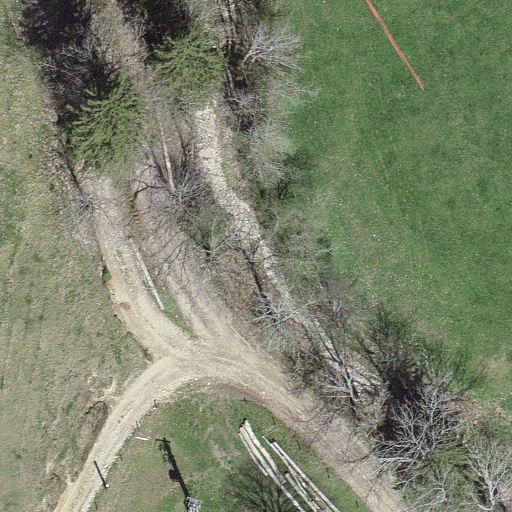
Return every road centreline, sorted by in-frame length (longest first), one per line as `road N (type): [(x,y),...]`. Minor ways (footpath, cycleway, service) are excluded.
road 1 (track): [(409,511),(276,382),(218,357),(188,362),(156,388),(86,511)]
road 2 (track): [(35,0),(169,373)]
road 3 (track): [(218,357),(160,210),(135,0)]
